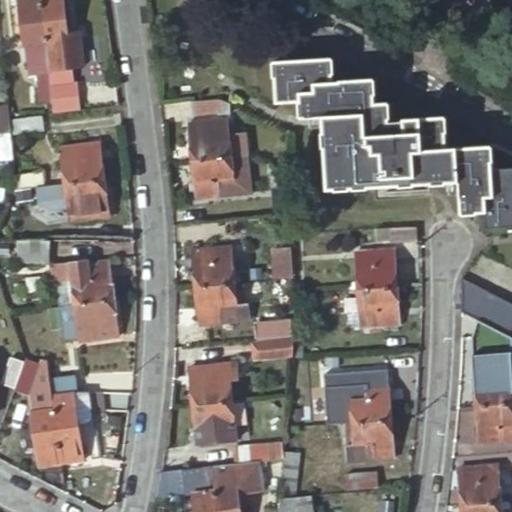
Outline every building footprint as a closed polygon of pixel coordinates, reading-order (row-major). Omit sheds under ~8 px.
[(44,43),(39,0),(18,0),(23,46),(21,46),(23,63),(39,61),(37,44),(44,43)] [(62,0),(39,0),(44,43),(46,60),(49,93),(49,95),(52,115),(79,111),(75,89),(72,89),(70,73),(82,72),(79,38),(67,39),(62,0)] [(318,49),(316,49),(275,53),(278,107),(302,106),(303,121),(321,121),(326,194),(414,191),(406,111),(398,112),(389,112),(389,118),(376,118),(374,95),(360,96),(358,71),(321,74),(319,51),(318,49)] [(213,104),(192,107),(194,119),(216,117),(228,122),(227,111),(213,104)] [(442,212),(457,211),(449,142),(434,143),(432,110),(406,111),(414,191),(440,190),(442,212)] [(189,126),(192,164),(228,161),(226,138),(225,125),(189,126)] [(242,137),(226,138),(228,161),(243,160),(242,137)] [(449,142),(457,211),(466,211),(467,223),(503,221),(499,163),(478,164),(476,140),(449,142)] [(58,148),(64,186),(64,185),(103,181),(98,143),(58,148)] [(192,164),(194,201),(230,198),(228,161),(192,164)] [(42,185),(41,173),(2,175),(3,187),(42,185)] [(288,179),(268,180),(269,194),(288,193),(288,179)] [(64,185),(64,186),(69,223),(109,217),(103,181),(64,185)] [(0,208),(48,204),(47,188),(0,192),(0,208)] [(413,231),(393,232),(394,247),(415,245),(413,231)] [(59,260),(59,244),(26,245),(27,261),(59,260)] [(231,287),(228,249),(191,251),(194,290),(231,287)] [(356,291),(394,288),(390,250),(369,253),(370,268),(371,273),(355,274),(356,291)] [(269,253),(271,281),(289,280),(288,252),(269,253)] [(354,270),(370,268),(369,253),(353,254),(354,270)] [(68,264),(74,309),(113,303),(107,265),(97,266),(96,260),(68,264)] [(511,305),(460,280),(459,313),(511,339),(511,305)] [(234,310),(231,287),(194,290),(198,327),(219,326),(218,311),(232,310),(234,310)] [(399,325),(394,288),(356,291),(361,329),(399,325)] [(74,309),(79,346),(118,340),(113,303),(74,309)] [(218,311),(219,326),(234,324),(232,310),(218,311)] [(291,324),(253,327),(254,342),(291,340),(291,324)] [(291,356),(291,340),(256,343),(258,359),(291,356)] [(22,360),(13,357),(13,359),(4,393),(20,397),(29,363),(22,360)] [(10,360),(3,358),(0,366),(0,381),(4,383),(10,360)] [(475,409),(511,405),(511,391),(511,380),(510,359),(478,361),(478,369),(471,369),(474,409),(475,409)] [(362,361),(333,364),(334,377),(363,374),(362,361)] [(192,406),(230,402),(226,365),(188,370),(192,406)] [(46,376),(49,393),(74,394),(76,394),(73,373),(46,376)] [(348,387),(350,423),(388,421),(385,383),(348,387)] [(49,393),(51,411),(59,465),(82,462),(77,424),(87,423),(91,418),(88,394),(77,394),(76,394),(74,394),(49,393)] [(233,425),(230,402),(192,406),(196,444),(219,442),(235,440),(233,425)] [(511,405),(475,409),(474,409),(477,445),(511,442),(511,405)] [(59,465),(51,411),(30,413),(36,468),(59,465)] [(343,411),(326,413),(326,423),(344,421),(343,411)] [(350,423),(343,424),(344,461),(390,458),(388,421),(350,423)] [(255,463),(281,459),(282,458),(283,442),(250,446),(251,463),(255,463)] [(282,458),(281,459),(277,497),(294,496),(293,457),(282,458)] [(209,468),(214,511),(237,511),(234,488),(233,480),(241,479),(242,487),(256,485),(255,463),(251,463),(209,468)] [(461,510),(499,504),(494,465),(457,468),(461,510)] [(192,511),(214,511),(209,468),(180,471),(182,496),(191,496),(192,511)] [(375,473),(345,474),(345,490),(376,488),(375,473)] [(233,480),(234,488),(242,487),(241,479),(233,480)] [(294,496),(277,497),(275,511),(310,511),(308,496),(294,496)]
